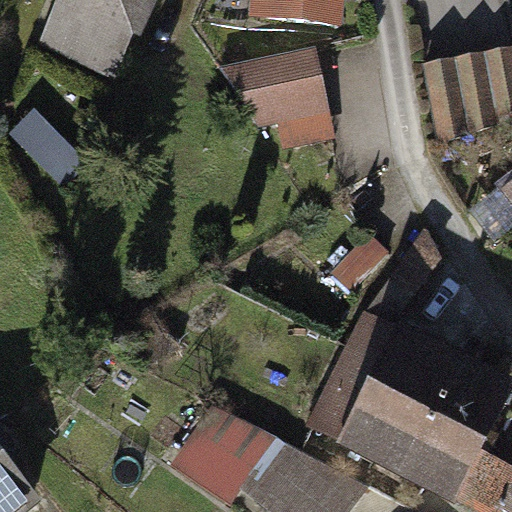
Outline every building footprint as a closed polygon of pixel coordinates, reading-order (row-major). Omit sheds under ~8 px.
[(168,0),(59,0),(43,36),(132,78),(168,0)] [(265,0),(264,22),(354,33),(358,0),(265,0)] [(511,47),(427,63),(442,147),(511,134),(511,47)] [(324,55),(229,70),(266,128),(285,124),(289,152),(341,143),(324,55)] [(93,162),(38,110),(12,137),(67,189),(93,162)] [(393,265),(423,291),(457,253),(428,227),(393,265)] [(511,412),(511,363),(384,297),(317,424),(486,511),(490,511),(500,495),(511,500),(511,457),(493,448),(511,412)] [(273,511),(348,511),(361,493),(222,402),(177,470),(240,511),(241,511),(251,497),(273,511)] [(0,511),(23,511),(43,497),(0,444),(0,511)]
